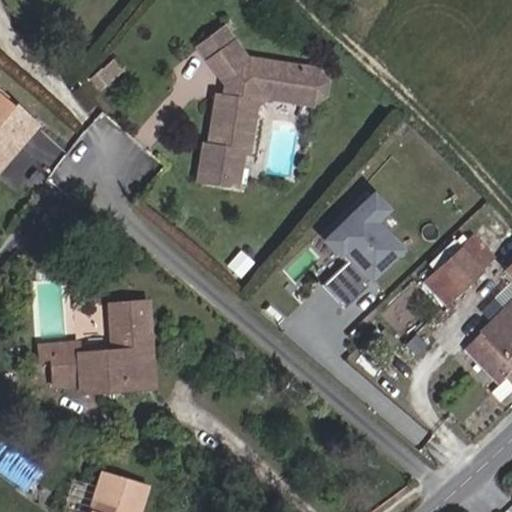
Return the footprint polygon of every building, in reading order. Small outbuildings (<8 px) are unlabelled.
[(202,60),(229,40),(221,28),(193,47),(202,60)] [(242,153),(250,105),(261,97),(292,102),(297,66),(241,57),(229,40),(202,60),(219,84),(217,95),(210,94),(202,146),(198,145),(192,181),(231,188),(237,152),(242,153)] [(318,95),(321,81),(312,68),(297,66),(292,102),(307,105),(318,95)] [(0,111),(13,96),(0,84),(0,111)] [(43,122),(13,96),(0,111),(0,156),(11,144),(18,150),(43,122)] [(0,172),(18,150),(11,144),(0,156),(0,172)] [(385,208),(371,193),(358,205),(372,220),(385,208)] [(399,248),(372,220),(358,205),(324,238),(338,253),(343,248),(369,276),(399,248)] [(468,245),(459,253),(477,274),(493,261),(481,248),(475,253),(468,245)] [(369,276),(343,248),(338,253),(345,260),(344,261),(366,284),(372,279),(369,276)] [(444,307),(477,274),(459,253),(425,286),(444,307)] [(366,284),(344,261),(321,283),(343,306),(366,284)] [(511,388),(511,263),(504,272),(511,281),(511,302),(469,346),(508,389),(511,388)] [(80,360),(53,361),(55,393),(81,393),(81,400),(121,397),(121,386),(142,386),(142,355),(150,355),(147,305),(109,307),(113,358),(80,360)] [(36,362),(53,361),(80,360),(79,348),(36,349),(36,362)] [(153,397),(150,355),(142,355),(142,386),(121,386),(121,397),(153,397)] [(134,511),(140,486),(107,475),(94,511),(134,511)] [(142,511),(149,489),(140,486),(134,511),(142,511)]
